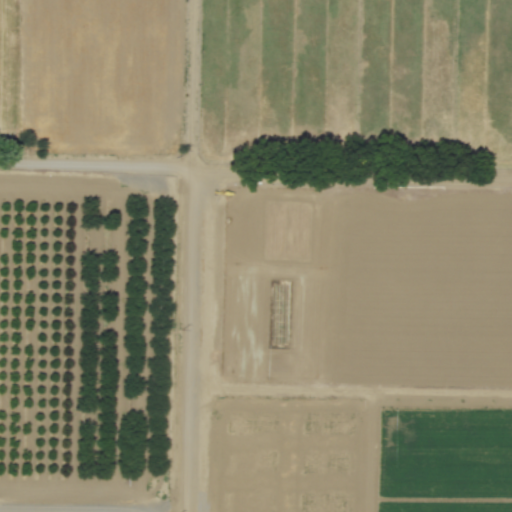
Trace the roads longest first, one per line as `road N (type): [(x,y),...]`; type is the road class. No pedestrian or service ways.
road 1 (residential): [(511,174),(0,164)]
road 2 (track): [(189,168),(180,511)]
road 3 (track): [(0,507),(181,506)]
